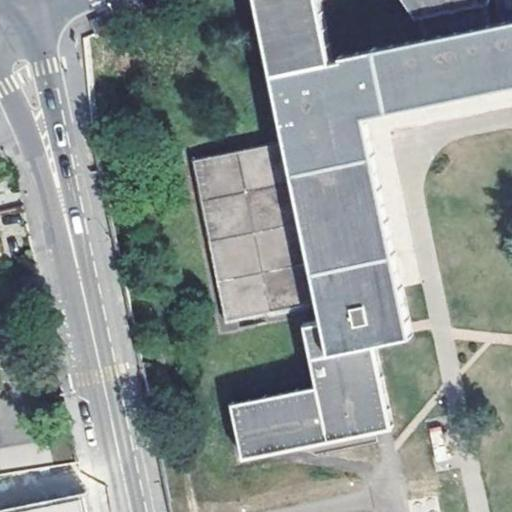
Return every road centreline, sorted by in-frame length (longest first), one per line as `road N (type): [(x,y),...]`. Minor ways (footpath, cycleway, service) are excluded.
road 1 (secondary): [(123,511),(47,143)]
road 2 (secondary): [(47,143),(53,117),(26,17)]
